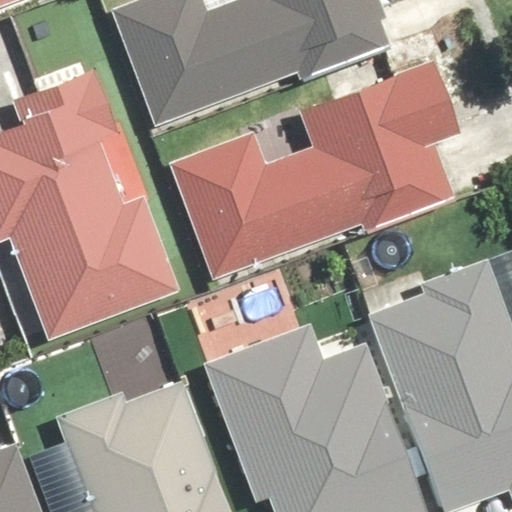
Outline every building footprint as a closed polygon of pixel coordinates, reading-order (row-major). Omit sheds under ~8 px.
[(321,53),(324,61),(411,30),(399,0),(131,0),(166,105),(321,53)] [(327,131),(276,148),(266,120),(186,149),(225,258),(376,206),(381,218),(464,183),(443,132),(480,117),(449,41),(313,96),(327,131)] [(21,223),(27,242),(37,239),(67,323),(194,277),(158,179),(138,187),(119,127),(137,121),(111,47),(68,62),(78,91),(0,115),(0,218),(3,228),(21,223)] [(511,264),(503,241),(432,267),(435,276),(380,297),(455,499),(511,477),(511,264)] [(322,306),(215,346),(277,511),(398,511),(444,495),(378,319),(333,336),(322,306)] [(70,506),(72,511),(250,511),(198,362),(71,401),(103,494),(70,506)] [(0,438),(0,511),(60,511),(32,428),(0,438)]
